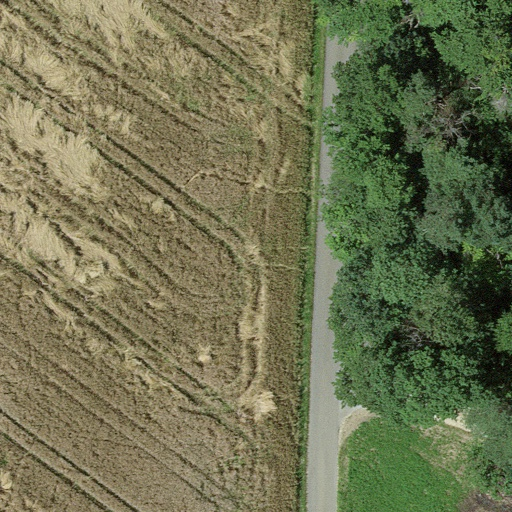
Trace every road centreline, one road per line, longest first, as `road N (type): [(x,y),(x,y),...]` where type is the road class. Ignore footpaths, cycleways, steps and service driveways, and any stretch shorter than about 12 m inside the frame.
road 1 (unclassified): [(351,0),(330,382),(332,511)]
road 2 (track): [(330,382),(511,432)]
road 3 (track): [(381,0),(511,67)]
